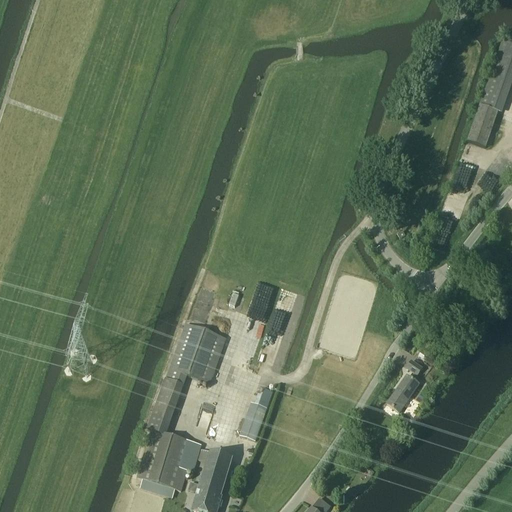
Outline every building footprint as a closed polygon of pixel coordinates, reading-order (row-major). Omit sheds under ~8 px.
[(480,107),(467,143),(485,149),(498,113),(480,107)] [(186,327),(170,372),(186,378),(208,386),(224,340),(186,327)] [(425,362),(428,357),(421,352),(418,356),(425,362)] [(416,377),(421,369),(411,362),(406,370),(416,377)] [(398,415),(419,385),(406,377),(386,406),(398,415)] [(249,411),(239,438),(255,444),(265,417),(267,411),(251,405),(249,411)] [(137,480),(142,482),(140,489),(172,499),(175,492),(181,493),(187,473),(192,474),(201,448),(151,433),(137,480)] [(220,498),(231,461),(201,452),(198,462),(206,464),(199,487),(190,484),(188,492),(196,495),(191,511),(216,511),(217,509),(219,509),(221,503),(220,502),(221,499),(220,498)] [(327,511),(330,509),(319,500),(311,510),(310,509),(307,511),(327,511)]
